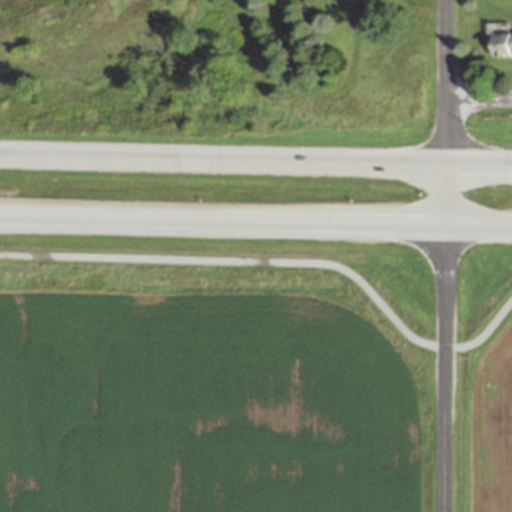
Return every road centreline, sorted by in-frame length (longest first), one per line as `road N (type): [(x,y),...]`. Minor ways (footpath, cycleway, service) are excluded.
road 1 (trunk): [(0,213),(511,225)]
road 2 (trunk): [(511,166),(0,154)]
road 3 (residential): [(446,0),(445,511)]
